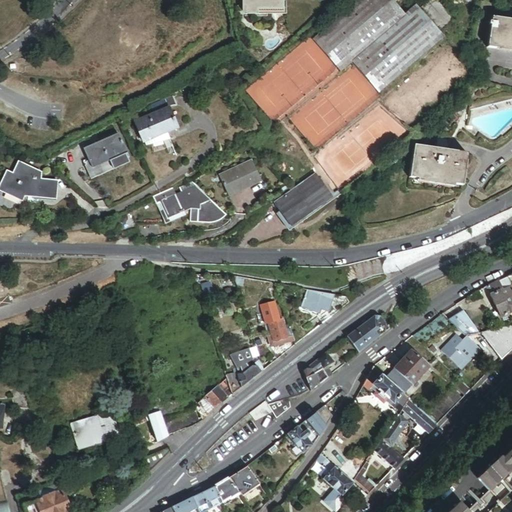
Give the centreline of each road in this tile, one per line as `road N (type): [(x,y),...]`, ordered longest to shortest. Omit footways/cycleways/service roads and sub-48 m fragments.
road 1 (residential): [(511,200),(418,239),(315,258),(0,247)]
road 2 (tertiary): [(511,223),(371,297),(216,417),(154,478)]
road 3 (tertiary): [(163,491),(226,424),(393,296),(511,240)]
road 4 (tertiary): [(354,370),(260,444),(193,486),(163,491)]
road 5 (tertiary): [(369,511),(511,368)]
road 6 (tertiary): [(511,265),(435,307),(354,370)]
road 7 (residential): [(269,511),(318,451),(352,394),(354,370)]
